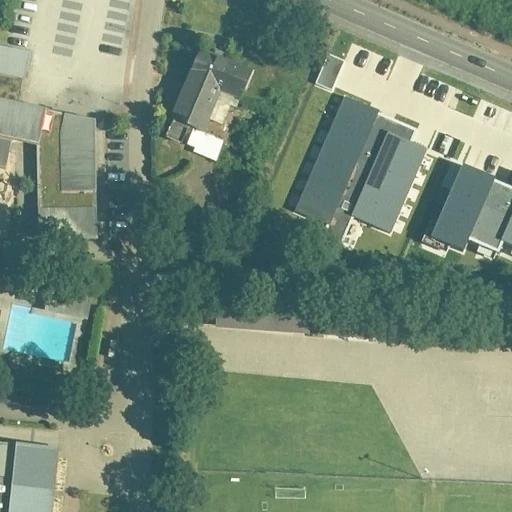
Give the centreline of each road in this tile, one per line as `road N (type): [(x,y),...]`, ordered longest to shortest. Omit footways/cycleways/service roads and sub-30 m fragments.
road 1 (residential): [(153,0),(139,162),(131,511)]
road 2 (secondary): [(511,77),(333,0)]
